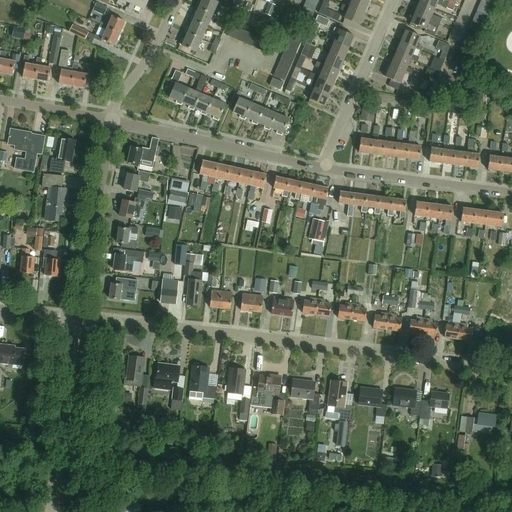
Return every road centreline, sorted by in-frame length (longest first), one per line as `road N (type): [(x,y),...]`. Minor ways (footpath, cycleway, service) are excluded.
road 1 (unclassified): [(511,370),(77,320)]
road 2 (residential): [(322,169),(112,120)]
road 3 (residential): [(77,320),(112,120)]
road 4 (unclassified): [(52,511),(77,320)]
road 5 (residential): [(511,193),(322,169)]
road 6 (residential): [(322,169),(394,0)]
road 7 (residential): [(112,120),(116,98),(154,48),(175,0)]
